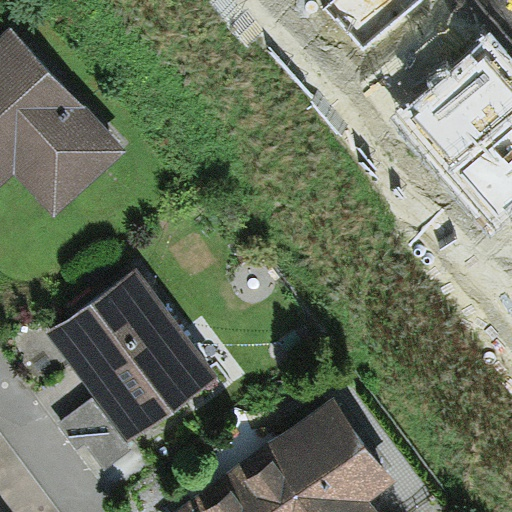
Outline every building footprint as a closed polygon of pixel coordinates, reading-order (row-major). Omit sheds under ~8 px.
[(420,0),(315,0),(361,52),(420,0)] [(13,16),(0,27),(0,179),(17,164),(56,208),(129,141),(13,16)] [(511,206),(511,79),(491,55),(414,122),(499,218),(511,206)] [(131,435),(221,367),(137,257),(47,325),(131,435)] [(335,387),(167,511),(388,511),(371,488),(397,469),(335,387)] [(106,463),(131,444),(91,392),(58,417),(78,444),(86,438),(106,463)] [(10,511),(0,498),(0,511),(10,511)]
